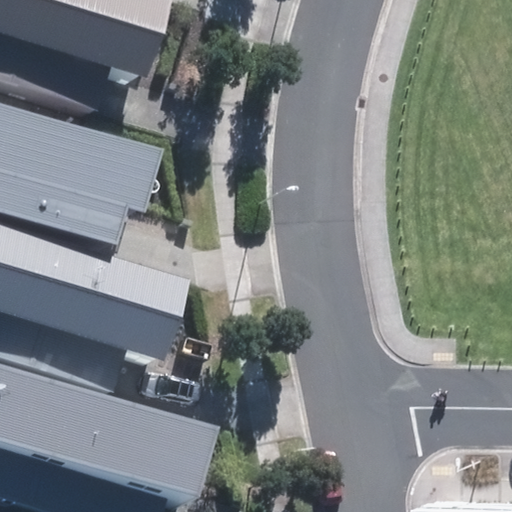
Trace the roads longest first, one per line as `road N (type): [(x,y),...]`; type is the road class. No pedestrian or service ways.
road 1 (residential): [(348,397),(314,176),(337,0)]
road 2 (residential): [(511,399),(348,397)]
